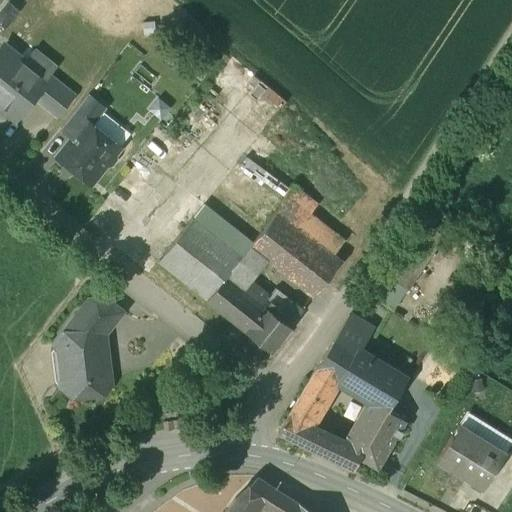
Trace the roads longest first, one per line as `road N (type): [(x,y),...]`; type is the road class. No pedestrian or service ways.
road 1 (residential): [(270,398),(0,179)]
road 2 (tertiary): [(262,458),(166,458),(83,483),(35,511)]
road 3 (residential): [(270,398),(396,221)]
road 4 (track): [(396,221),(511,44)]
road 5 (tertiary): [(396,511),(262,458)]
